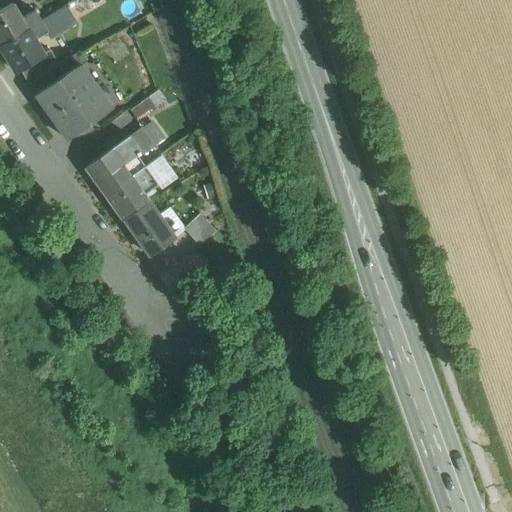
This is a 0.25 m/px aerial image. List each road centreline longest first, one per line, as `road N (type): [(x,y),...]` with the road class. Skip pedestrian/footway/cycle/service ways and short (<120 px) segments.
road 1 (primary): [(287,0),(462,511)]
road 2 (residential): [(0,87),(168,306)]
road 3 (unclassified): [(197,348),(297,490),(295,511)]
